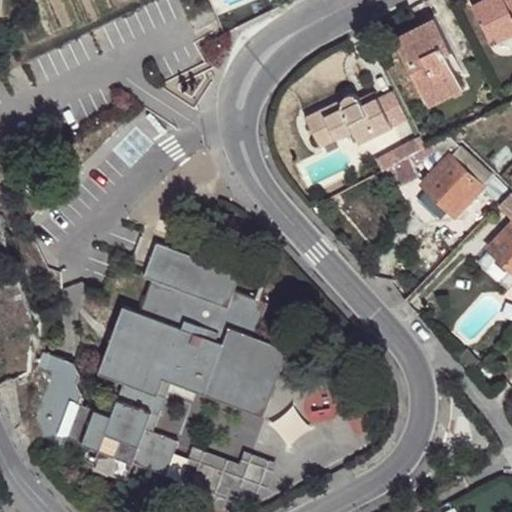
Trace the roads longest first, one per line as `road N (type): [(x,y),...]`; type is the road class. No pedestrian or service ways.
road 1 (residential): [(320,17),(256,65),(237,121),(240,147),(270,199),(408,353)]
road 2 (residential): [(408,353),(420,411),(413,446),(390,475),(320,511)]
road 3 (residential): [(511,432),(462,373),(408,353)]
